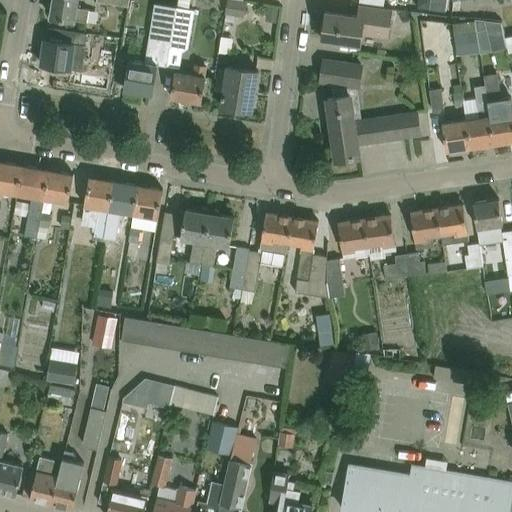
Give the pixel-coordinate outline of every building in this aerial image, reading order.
[(53,0),(50,17),(87,23),(89,10),(77,8),(78,0),(53,0)] [(246,17),(248,1),(246,1),(238,0),(229,0),(228,15),(246,17)] [(428,0),(427,10),(445,13),(446,0),(428,0)] [(385,38),(389,8),(358,4),(356,17),(324,12),(320,40),(360,45),(362,34),(385,38)] [(193,11),(176,9),(174,17),(169,50),(181,52),(187,48),(193,11)] [(166,68),(169,50),(174,17),(165,15),(163,28),(151,27),(145,63),(129,61),(125,90),(152,94),(157,67),(166,68)] [(502,23),(475,20),(476,33),(487,30),(492,51),(507,48),(505,38),(502,23)] [(473,22),(451,26),(454,46),(476,43),(473,22)] [(84,58),(87,34),(67,31),(65,44),(45,41),(41,65),(60,68),(59,70),(65,71),(65,69),(70,69),(72,56),(84,58)] [(94,37),(93,44),(116,47),(117,41),(94,37)] [(246,57),(247,38),(232,37),(231,56),(246,57)] [(323,60),(320,82),(332,84),(332,89),(333,94),(334,98),(327,99),(329,114),(330,120),(336,159),(359,156),(357,144),(353,122),(359,121),(356,102),(351,103),(349,89),(354,88),(357,88),(360,65),(323,60)] [(175,73),(171,98),(200,103),(205,78),(203,77),(204,67),(194,66),(192,76),(175,73)] [(252,112),(256,89),(255,89),(258,72),(227,67),(220,107),(252,112)] [(511,140),(511,104),(511,99),(501,100),(497,74),(484,77),(484,79),(494,144),(511,140)] [(478,117),(466,119),(470,147),(494,144),(484,79),(476,80),(474,80),(478,103),(476,103),(478,117)] [(440,89),(429,91),(432,110),(443,109),(440,89)] [(462,92),(453,94),(455,107),(464,106),(462,92)] [(359,121),(353,122),(357,144),(408,136),(419,135),(416,115),(416,112),(398,115),(395,98),(386,99),(388,116),(359,121)] [(470,147),(466,119),(442,123),(446,151),(470,147)] [(0,161),(0,193),(14,196),(19,196),(21,181),(17,180),(20,165),(15,165),(0,161)] [(20,165),(17,180),(21,181),(19,196),(32,198),(26,237),(38,239),(39,228),(41,215),(44,200),(48,170),(24,166),(20,165)] [(68,204),(73,174),(48,170),(44,200),(68,204)] [(70,230),(68,245),(77,247),(76,251),(100,255),(103,237),(105,224),(108,211),(112,181),(89,177),(83,212),(82,217),(72,215),(70,230)] [(132,215),(137,185),(112,181),(108,211),(132,215)] [(157,219),(162,189),(137,185),(132,215),(157,219)] [(498,199),(473,203),(477,228),(479,228),(481,244),(504,240),(505,240),(503,232),(502,224),(498,199)] [(463,205),(436,209),(440,234),(441,243),(468,239),(463,205)] [(202,265),(210,211),(201,209),(200,213),(185,210),(181,239),(193,242),(189,263),(202,265)] [(440,234),(436,209),(410,212),(415,249),(434,246),(432,235),(440,234)] [(219,212),(210,211),(202,265),(214,267),(217,246),(229,248),(234,219),(219,216),(219,212)] [(287,243),(292,217),(266,212),(259,249),(262,250),(261,254),(248,252),(241,291),(255,294),(259,263),(282,267),(286,242),(287,243)] [(41,215),(39,228),(48,230),(51,216),(41,215)] [(395,250),(390,215),(365,219),(370,255),(369,255),(370,260),(385,257),(384,252),(395,250)] [(312,255),(317,222),(292,217),(287,243),(301,245),(293,293),(326,299),(324,289),(324,285),(323,285),(325,263),(325,256),(312,255)] [(370,255),(365,219),(340,223),(345,259),(369,255),(370,255)] [(115,226),(105,224),(103,237),(112,239),(115,226)] [(139,231),(130,229),(127,242),(137,243),(139,231)] [(507,232),(503,232),(505,240),(504,240),(507,262),(511,260),(511,230),(511,231),(507,232)] [(160,235),(153,273),(166,275),(173,237),(161,235),(160,235)] [(483,267),(482,265),(480,252),(479,243),(468,245),(469,254),(465,255),(467,269),(483,267)] [(241,291),(248,252),(248,250),(235,247),(228,289),(241,291)] [(426,273),(424,261),(420,262),(418,252),(407,254),(410,275),(426,273)] [(410,275),(407,254),(395,255),(396,265),(384,267),(386,279),(410,275)] [(344,298),(338,261),(325,263),(324,285),(324,289),(326,299),(326,300),(344,298)] [(446,270),(445,261),(427,264),(428,273),(446,270)] [(329,317),(334,348),(348,345),(342,314),(329,317)] [(96,316),(93,332),(112,336),(115,320),(96,316)] [(132,342),(136,318),(135,318),(125,316),(121,340),(132,342)] [(328,316),(314,317),(317,346),(333,345),(328,316)] [(31,338),(35,319),(23,317),(19,336),(31,338)] [(144,344),(148,320),(147,320),(136,318),(132,342),(143,344),(144,344)] [(156,346),(160,322),(159,322),(148,320),(144,344),(155,346),(156,346)] [(168,348),(171,324),(160,322),(156,346),(167,348),(168,348)] [(179,350),(183,326),(171,324),(168,348),(179,350)] [(191,352),(195,328),(194,328),(183,326),(179,350),(191,352)] [(203,354),(207,330),(206,330),(195,328),(191,352),(203,354)] [(215,356),(219,332),(218,332),(207,330),(203,354),(214,356),(215,356)] [(227,358),(231,334),(230,334),(219,332),(215,356),(226,358),(227,358)] [(239,360),(242,336),(231,334),(227,358),(239,360)] [(251,360),(254,338),(242,336),(239,360),(250,362),(251,360)] [(377,336),(362,338),(363,350),(379,348),(377,336)] [(262,364),(266,340),(255,338),(254,338),(251,360),(250,362),(251,362),(262,364)] [(274,366),(278,342),(267,340),(266,340),(262,364),(263,364),(274,366)] [(286,368),(289,344),(279,342),(278,342),(274,366),(275,366),(286,368)] [(3,344),(0,356),(0,364),(14,368),(18,347),(3,344)] [(27,369),(31,347),(20,345),(17,367),(27,369)] [(353,357),(331,353),(327,383),(348,386),(353,357)] [(367,373),(370,355),(357,353),(354,371),(367,373)] [(75,382),(78,362),(50,358),(47,377),(75,382)] [(449,382),(482,384),(483,369),(449,368),(449,382)] [(124,397),(123,403),(147,409),(154,381),(145,379),(124,397)] [(97,384),(91,407),(104,410),(110,387),(97,384)] [(71,407),(74,393),(50,387),(46,402),(71,407)] [(254,425),(273,428),(277,397),(258,394),(254,425)] [(96,454),(106,415),(90,411),(82,447),(84,451),(96,454)] [(212,421),(205,448),(230,454),(237,427),(212,421)] [(0,491),(16,496),(23,466),(1,461),(8,433),(0,431),(0,491)] [(293,449),(295,434),(281,432),(279,447),(293,449)] [(233,511),(235,507),(241,508),(251,464),(249,464),(255,439),(236,435),(217,511),(233,511)] [(72,510),(84,463),(75,461),(75,459),(75,458),(75,457),(75,456),(74,454),(73,453),(71,453),(65,451),(65,450),(64,450),(57,476),(58,476),(51,504),(72,510)] [(172,458),(158,455),(151,483),(165,487),(172,458)] [(58,476),(57,476),(51,475),(54,460),(40,457),(30,499),(51,504),(58,476)] [(109,457),(98,501),(109,504),(106,511),(144,511),(147,501),(150,490),(144,489),(144,491),(124,486),(122,491),(114,489),(121,460),(109,457)] [(359,511),(507,511),(509,508),(511,488),(511,481),(413,465),(412,474),(350,464),(342,509),(359,511)] [(312,511),(313,508),(299,505),(301,492),(294,491),(296,483),(289,482),(290,476),(274,473),(270,500),(279,502),(277,511),(312,511)] [(329,485),(331,476),(322,474),(320,484),(329,485)] [(198,501),(195,511),(217,511),(224,484),(211,481),(206,503),(198,501)] [(155,503),(153,511),(190,511),(195,490),(179,486),(178,490),(165,487),(160,485),(157,498),(155,503)]
